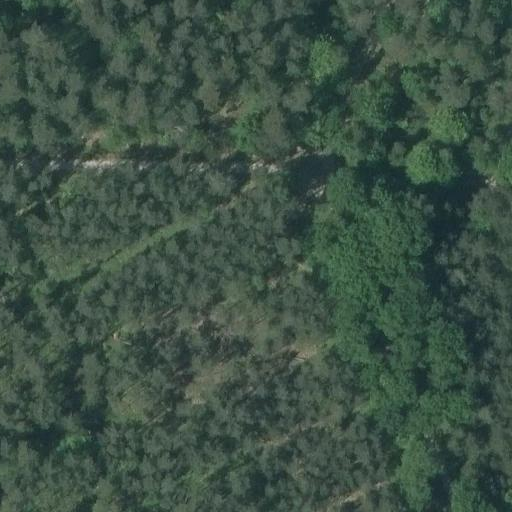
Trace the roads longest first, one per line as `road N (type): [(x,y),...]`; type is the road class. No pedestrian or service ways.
road 1 (track): [(456,511),(321,180)]
road 2 (track): [(0,167),(321,180)]
road 3 (track): [(321,180),(511,185)]
